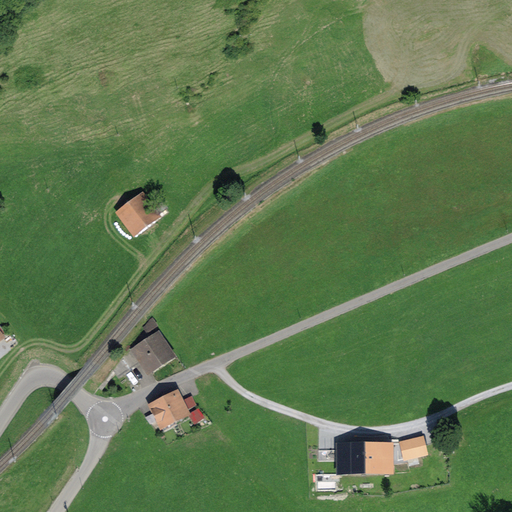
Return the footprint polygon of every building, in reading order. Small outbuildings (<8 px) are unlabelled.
[(161,215),(160,213),(169,207),(163,199),(155,206),(144,191),(116,211),(133,235),(161,215)] [(158,325),(153,317),(144,327),(147,332),(158,325)] [(114,370),(120,379),(141,364),(148,374),(176,355),(159,329),(130,349),(114,370)] [(161,428),(191,413),(179,388),(148,403),(161,428)] [(393,473),(393,442),(338,442),(338,473),(393,473)]
